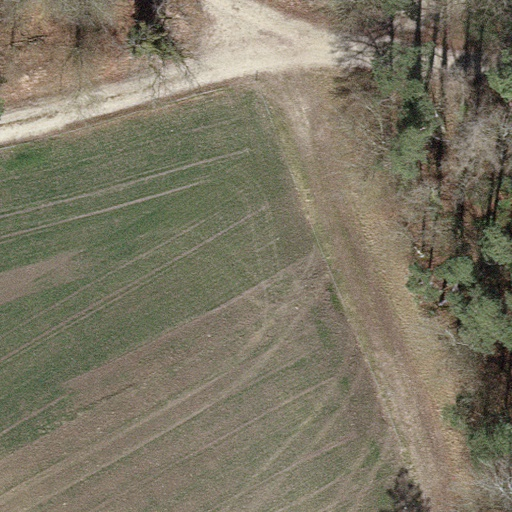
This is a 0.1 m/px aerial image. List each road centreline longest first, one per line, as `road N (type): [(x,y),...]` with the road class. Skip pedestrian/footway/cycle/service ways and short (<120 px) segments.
road 1 (track): [(206,0),(273,57),(511,64)]
road 2 (track): [(273,57),(0,134)]
